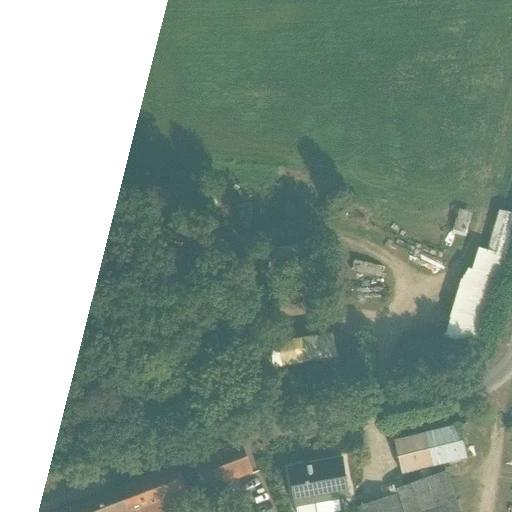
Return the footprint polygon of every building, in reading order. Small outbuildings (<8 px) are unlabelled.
[(511,261),(511,213),(508,212),(494,256),(511,261)] [(269,254),(270,280),(330,278),(329,251),(269,254)] [(381,267),(361,267),(361,292),(380,292),(381,267)] [(282,370),(347,365),(345,340),(280,346),(282,370)] [(457,429),(396,444),(403,475),(465,460),(457,429)] [(296,509),(353,497),(343,452),(287,464),(296,509)] [(195,471),(205,497),(249,479),(239,454),(195,471)] [(188,511),(198,508),(180,463),(114,489),(122,511),(188,511)] [(122,511),(114,489),(57,511),(122,511)] [(404,511),(400,498),(361,511),(404,511)]
